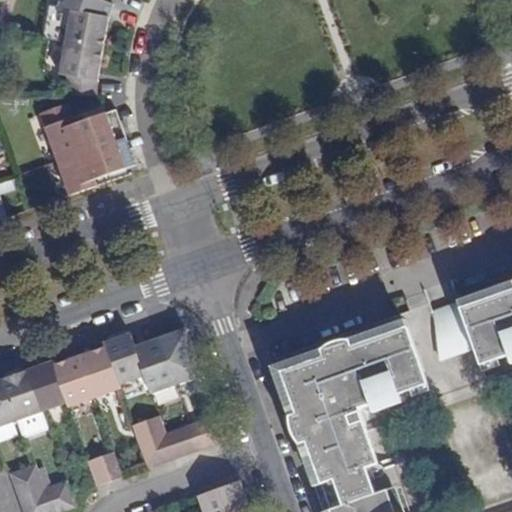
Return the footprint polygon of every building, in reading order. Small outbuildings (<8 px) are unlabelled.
[(107,18),(112,4),(99,0),(62,0),(59,9),(47,8),(41,40),(63,44),(101,51),(107,18)] [(96,78),(101,51),(63,44),(57,76),(65,78),(65,96),(95,96),(96,78)] [(105,114),(116,141),(125,138),(114,111),(105,114)] [(57,162),(116,141),(105,114),(84,121),(74,124),(72,118),(45,127),(57,162)] [(72,118),(74,124),(84,121),(81,115),(72,118)] [(135,165),(125,138),(116,141),(126,169),(135,165)] [(126,169),(116,141),(57,162),(70,196),(97,186),(95,180),(104,177),(126,169)] [(104,177),(95,180),(97,186),(106,183),(104,177)] [(41,205),(37,193),(27,197),(31,209),(41,205)] [(511,282),(460,301),(470,330),(442,339),(443,362),(477,350),(483,367),(511,356),(511,282)] [(470,330),(460,301),(435,310),(439,340),(442,339),(470,330)] [(377,468),(357,411),(424,387),(401,322),(271,368),(322,511),(391,511),(386,495),(371,499),(362,474),(377,468)] [(186,330),(134,348),(129,335),(102,344),(104,348),(54,366),(53,362),(0,380),(0,429),(68,405),(70,410),(119,392),(118,387),(144,378),(151,396),(202,377),(186,330)] [(174,460),(165,436),(159,418),(132,428),(147,470),(174,460)] [(216,418),(165,436),(174,460),(225,442),(216,418)] [(113,454),(88,463),(97,487),(122,478),(113,454)] [(68,511),(76,509),(67,483),(45,491),(36,466),(10,475),(23,511),(68,511)] [(243,511),(243,509),(248,508),(239,482),(199,496),(204,511),(243,511)]
